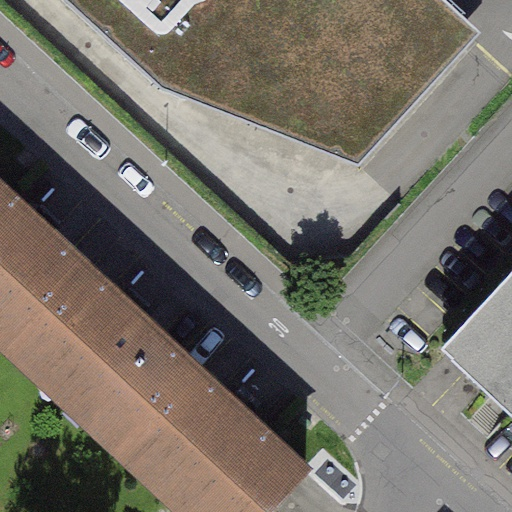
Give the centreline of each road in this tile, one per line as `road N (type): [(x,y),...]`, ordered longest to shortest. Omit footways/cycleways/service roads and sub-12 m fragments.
road 1 (residential): [(307,360),(0,79)]
road 2 (residential): [(511,140),(307,360)]
road 3 (residential): [(420,467),(307,360)]
